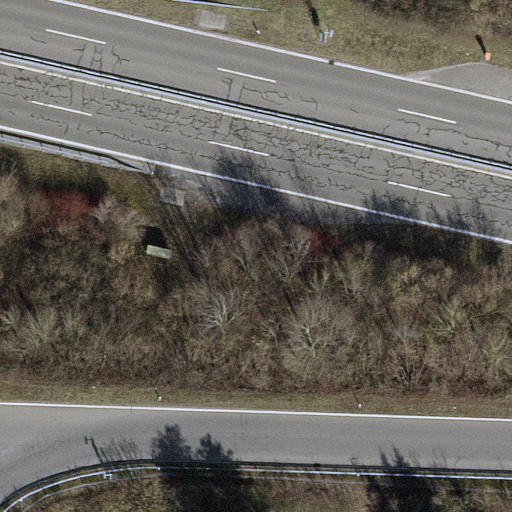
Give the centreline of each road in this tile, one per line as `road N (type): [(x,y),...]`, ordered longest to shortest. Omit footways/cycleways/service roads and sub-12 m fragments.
road 1 (trunk): [(511,135),(0,19)]
road 2 (trunk): [(0,94),(511,210)]
road 3 (trunk): [(0,440),(511,448)]
